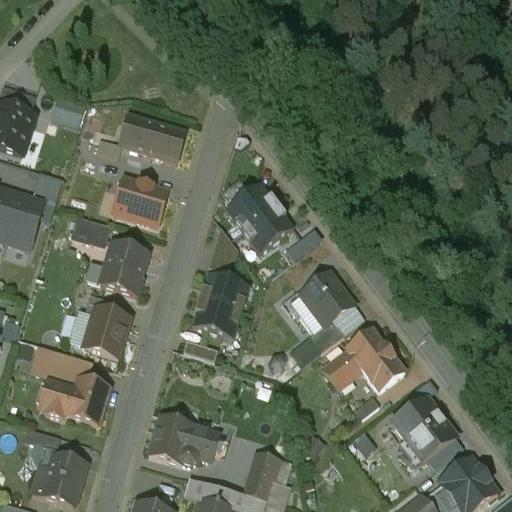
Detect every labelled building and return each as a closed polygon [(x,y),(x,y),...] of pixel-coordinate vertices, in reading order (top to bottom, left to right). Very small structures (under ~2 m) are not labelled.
[(35,105),(2,94),(0,102),(0,110),(30,120),(35,105)] [(77,135),(84,114),(59,107),(53,127),(77,135)] [(0,110),(0,154),(22,161),(34,121),(30,120),(0,110)] [(155,130),(127,122),(119,151),(121,151),(147,159),(155,130)] [(186,138),(156,129),(155,130),(147,159),(146,161),(176,170),(186,138)] [(119,151),(100,145),(96,159),(117,165),(121,151),(119,151)] [(118,179),(106,216),(153,230),(165,193),(118,179)] [(260,262),(296,234),(259,185),(223,213),(260,262)] [(0,247),(6,249),(20,203),(0,196),(0,247)] [(43,210),(20,203),(6,249),(29,256),(43,210)] [(111,232),(77,222),(70,245),(104,255),(111,232)] [(147,259),(113,248),(100,292),(136,303),(141,285),(140,285),(147,259)] [(186,328),(231,342),(246,290),(202,277),(186,328)] [(329,280),(301,301),(324,333),(325,333),(332,328),(353,312),(329,280)] [(124,312),(90,301),(85,320),(93,322),(95,316),(121,323),(124,312)] [(121,323),(95,316),(93,322),(83,354),(118,364),(129,326),(121,323)] [(324,333),(309,344),(320,359),(343,342),(332,328),(325,333),(324,333)] [(404,377),(373,336),(346,356),(346,357),(322,375),(338,395),(362,377),(377,398),(404,377)] [(92,370),(38,352),(30,379),(75,392),(78,385),(87,388),(92,370)] [(72,402),(51,395),(52,390),(51,390),(44,415),(48,422),(59,425),(67,422),(97,431),(108,394),(87,388),(78,385),(75,392),(72,402)] [(425,405),(391,430),(404,447),(408,444),(425,467),(435,459),(454,445),(455,444),(425,405)] [(214,440),(193,433),(193,432),(191,431),(191,432),(161,423),(149,461),(179,470),(179,471),(181,471),(185,461),(206,467),(214,440)] [(303,452),(317,461),(326,448),(312,439),(303,452)] [(454,445),(435,459),(442,469),(461,455),(454,445)] [(279,464),(256,458),(243,501),(260,506),(266,508),(279,464)] [(54,461),(41,503),(71,511),(72,511),(85,471),(54,461)] [(473,468),(449,486),(468,511),(477,511),(496,498),(473,468)] [(243,501),(189,485),(183,503),(196,507),(197,503),(226,511),(257,511),(260,506),(243,501)] [(425,505),(424,505),(429,511),(468,511),(449,486),(425,505)] [(421,500),(405,511),(429,511),(424,505),(425,505),(421,500)] [(226,511),(197,503),(196,507),(194,511),(226,511)] [(511,511),(511,503),(500,511),(511,511)]
